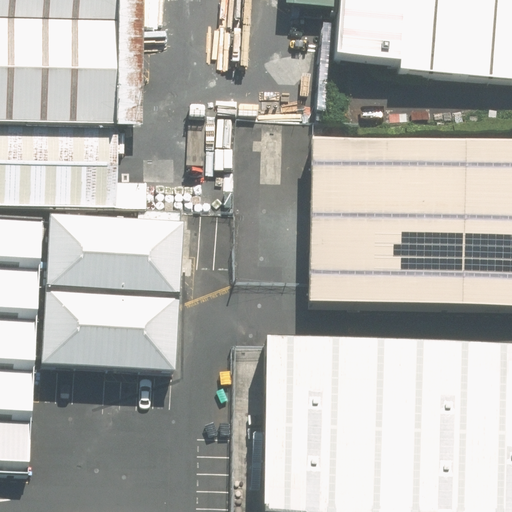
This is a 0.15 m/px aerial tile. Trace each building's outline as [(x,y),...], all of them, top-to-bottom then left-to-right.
[(0,0),(0,208),(115,212),(118,128),(143,130),(144,0),(0,0)] [(511,0),(409,0),(405,77),(511,83),(511,0)] [(511,147),(312,145),(310,309),(511,311),(511,147)] [(0,476),(28,478),(41,223),(0,220),(0,476)] [(174,375),(184,228),(52,220),(40,368),(174,375)] [(511,511),(511,350),(270,346),(268,511),(511,511)] [(140,511),(222,511),(223,463),(143,458),(140,511)]
